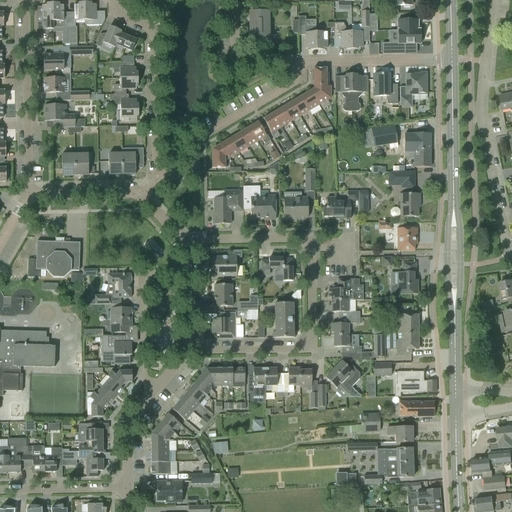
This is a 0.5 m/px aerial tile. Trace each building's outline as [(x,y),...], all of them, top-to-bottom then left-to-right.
[(392,0),(393,6),(404,6),(404,8),(410,8),(409,6),(412,6),(411,0),(392,0)] [(74,22),(85,21),(85,3),(76,4),(76,5),(74,5),(74,22)] [(85,3),(85,21),(85,26),(92,26),(102,26),(105,21),(104,12),(96,12),(95,5),(93,5),(93,3),(85,3)] [(53,26),(53,22),(53,4),(44,4),(44,6),(42,6),(42,16),(36,16),(37,30),(53,30),(53,26)] [(64,26),(64,16),(63,6),(61,6),(61,4),(53,4),(53,22),(53,26),(64,26)] [(269,34),(269,28),(269,21),(268,21),(268,13),(266,13),(266,10),(252,10),(252,13),(250,13),(250,25),(249,25),(249,31),(250,31),(250,43),(253,43),(253,45),(266,45),(266,42),(268,42),(268,34),(269,34)] [(361,12),(361,28),(369,28),(369,24),(369,12),(361,12)] [(316,51),(316,33),(316,28),(306,28),(306,21),(305,17),(298,17),(298,21),(298,33),(298,36),(305,36),(305,49),(307,49),(307,51),(309,51),(310,51),(316,51)] [(418,21),(397,21),(397,31),(418,31),(418,30),(418,21)] [(333,29),(333,38),(340,38),(340,49),(343,49),(343,51),(345,51),(351,51),(351,33),(345,33),(345,28),(343,23),(333,24),(333,29)] [(114,49),(115,45),(120,34),(121,32),(109,27),(105,37),(100,35),(95,46),(101,48),(102,44),(114,49)] [(389,44),(382,44),(382,54),(382,55),(404,55),(404,45),(406,45),(412,45),(420,45),(420,30),(418,30),(418,31),(397,31),(389,31),(389,44)] [(362,32),(351,33),(351,51),(357,51),(358,51),(360,50),(360,49),(362,49),(362,32)] [(326,33),(316,33),(316,51),(322,51),(324,51),(324,49),(327,49),(326,33)] [(115,45),(122,48),(131,52),(136,41),(120,34),(115,45)] [(69,48),(69,56),(93,56),(93,48),(69,48)] [(55,71),(55,75),(70,75),(70,69),(64,69),(63,55),(43,55),(44,71),(55,71)] [(120,73),(120,79),(138,79),(138,71),(136,71),(136,68),(125,69),(124,63),(122,63),(109,64),(110,70),(113,69),(113,74),(120,73)] [(328,87),(328,79),(328,74),(326,74),(326,69),(313,69),(314,87),(328,87)] [(405,75),(405,88),(399,88),(400,109),(412,108),(411,94),(426,94),(426,77),(420,77),(420,74),(405,75)] [(70,75),(55,75),(55,79),(44,79),(44,86),(44,92),(44,94),(64,93),(64,82),(70,82),(70,75)] [(351,112),(351,75),(346,75),(344,77),(334,77),(335,94),(339,93),(344,99),(345,104),(343,106),(343,110),(345,112),(351,112)] [(356,75),(351,75),(351,112),(358,112),(360,110),(360,105),(358,103),(358,99),(363,93),(367,93),(367,77),(358,77),(356,75)] [(386,98),(388,105),(397,105),(397,85),(389,85),(389,75),(373,75),(373,97),(386,97),(386,98)] [(114,85),(114,96),(126,95),(126,90),(136,90),(136,88),(138,88),(138,79),(120,79),(120,85),(114,85)] [(331,99),(330,87),(328,87),(314,87),(314,89),(309,92),(318,106),(331,99)] [(70,93),(70,102),(89,101),(89,92),(70,93)] [(318,106),(309,92),(307,93),(300,97),(309,112),(316,108),(318,106)] [(511,108),(511,93),(499,96),(502,111),(511,108)] [(120,106),(120,111),(138,111),(138,103),(136,103),(136,100),(126,101),(126,95),(114,96),(110,96),(110,102),(114,102),(115,106),(120,106)] [(309,112),(300,97),(291,103),(299,117),(309,112)] [(299,117),(291,103),(282,108),(290,123),(299,117)] [(68,128),(74,128),(75,128),(75,116),(66,116),(65,106),(44,106),(44,122),(56,122),(57,128),(68,128)] [(290,123),(282,108),(272,114),(281,128),(290,123)] [(138,111),(120,111),(120,122),(137,122),(137,120),(138,120),(138,111)] [(281,128),(272,114),(263,119),(263,120),(271,133),(270,134),(274,140),(279,136),(276,131),(281,128)] [(258,122),(248,128),(257,143),(262,140),(265,145),(270,142),(267,136),(266,136),(258,123),(258,122)] [(373,141),(374,148),(398,143),(395,126),(371,130),(372,136),(373,141)] [(257,143),(248,128),(239,134),(248,148),(257,143)] [(248,148),(239,134),(230,139),(238,154),(248,148)] [(413,168),(430,168),(430,134),(414,134),(414,143),(404,143),(404,152),(413,152),(413,168)] [(238,154),(230,139),(222,143),(220,145),(229,159),(231,158),(238,154)] [(285,147),(288,151),(293,148),(290,143),(285,147)] [(229,159),(220,145),(212,150),(212,169),(225,169),(225,162),(229,159)] [(143,149),(122,150),(122,154),(122,174),(124,174),(125,175),(127,175),(127,176),(134,176),(134,174),(135,174),(135,169),(143,169),(143,149)] [(272,161),(279,156),(276,151),(269,155),(272,161)] [(122,154),(108,155),(108,174),(109,175),(117,175),(119,175),(119,174),(122,174),(122,154)] [(75,176),(75,155),(61,156),(62,176),(75,176)] [(88,155),(75,155),(75,176),(88,176),(88,155)] [(260,168),(257,163),(255,160),(243,161),(248,169),(260,168)] [(267,170),(271,176),(279,176),(278,163),(267,170)] [(0,182),(6,182),(6,176),(8,176),(8,170),(6,170),(6,168),(0,168),(0,182)] [(305,170),(305,192),(314,192),(314,170),(305,170)] [(414,189),(414,173),(398,173),(392,173),(389,173),(389,185),(402,185),(402,189),(414,189)] [(213,217),(213,225),(230,225),(230,212),(243,212),(242,192),(224,192),(206,192),(206,199),(214,199),(214,213),(213,213),(213,217)] [(358,201),(358,192),(347,192),(348,201),(335,201),(335,198),(327,198),(327,208),(323,208),(323,218),(335,217),(335,219),(350,219),(350,209),(350,202),(358,201)] [(368,192),(358,192),(358,201),(358,212),(368,212),(368,192)] [(400,195),(400,218),(418,217),(418,204),(420,203),(420,194),(410,194),(400,195)] [(251,197),(251,209),(251,219),(263,218),(263,221),(275,220),(275,197),(251,197)] [(300,220),(300,218),(308,218),(308,208),(307,198),(283,199),(284,210),(284,220),(300,220)] [(414,245),(417,245),(417,229),(397,229),(397,252),(414,252),(414,245)] [(150,237),(142,245),(154,259),(163,251),(150,237)] [(79,272),(80,243),(63,243),(63,240),(64,240),(64,239),(63,239),(55,239),(54,239),(54,243),(37,242),(36,261),(34,261),(34,260),(28,260),(27,278),(39,279),(40,270),(46,270),(53,278),(63,279),(71,271),(79,272)] [(236,277),(236,257),(212,257),(212,277),(236,277)] [(269,261),(261,261),(261,276),(270,276),(270,270),(274,270),(275,276),(283,276),(283,282),(292,282),(292,267),(291,267),(291,263),(287,260),(283,260),(283,258),(269,259),(269,261)] [(382,258),(382,267),(391,267),(391,258),(382,258)] [(398,285),(395,285),(390,288),(390,299),(394,298),(393,298),(399,298),(399,295),(417,295),(417,281),(415,281),(415,264),(402,264),(403,273),(398,273),(398,285)] [(70,274),(70,283),(82,283),(82,275),(70,274)] [(107,276),(107,285),(113,285),(114,299),(131,299),(130,275),(117,275),(107,276)] [(509,305),(511,304),(511,279),(510,280),(510,282),(499,285),(502,300),(508,299),(509,305)] [(331,298),(331,301),(348,301),(355,301),(363,301),(362,288),(359,286),(352,286),(352,280),(337,280),(337,287),(332,287),(332,290),(328,290),(328,298),(331,298)] [(212,299),(212,307),(232,307),(232,285),(221,285),(221,284),(216,284),(216,285),(214,285),(214,299),(212,299)] [(291,297),(291,299),(300,299),(300,290),(298,290),(291,297)] [(0,313),(23,314),(24,294),(0,293),(0,313)] [(83,299),(83,305),(95,305),(110,305),(110,296),(95,296),(95,300),(83,299)] [(331,313),(338,313),(348,313),(348,301),(331,301),(331,313)] [(275,304),(275,315),(293,315),(293,310),(294,310),(294,304),(275,304)] [(108,312),(108,320),(111,320),(111,333),(128,333),(128,327),(131,327),(131,309),(111,309),(111,312),(108,312)] [(511,309),(510,310),(510,312),(504,313),(505,315),(499,316),(502,332),(511,330),(511,309)] [(212,320),(212,333),(213,333),(213,334),(219,334),(219,338),(220,338),(220,339),(234,338),(241,338),(240,326),(234,326),(234,315),(224,315),(223,315),(223,320),(213,320),(212,320)] [(275,315),(275,327),(293,327),(293,315),(275,315)] [(397,316),(397,326),(398,334),(397,341),(396,341),(397,355),(411,354),(411,350),(418,350),(418,315),(397,316)] [(331,336),(333,336),(348,336),(348,335),(348,324),(338,324),(331,324),(331,336)] [(293,327),(275,327),(275,333),(272,333),(272,339),(295,338),(295,332),(293,332),(293,327)] [(333,336),(334,348),(351,347),(351,335),(348,335),(348,336),(333,336)] [(0,396),(3,397),(3,391),(21,392),(22,392),(22,375),(20,375),(20,367),(54,368),(55,347),(48,347),(48,338),(0,336),(0,396)] [(373,336),(373,358),(384,358),(384,336),(373,336)] [(113,362),(113,365),(130,365),(130,356),(131,356),(131,343),(125,343),(125,337),(102,337),(102,362),(113,362)] [(341,362),(333,370),(346,382),(351,387),(360,379),(360,373),(351,365),(349,369),(341,362)] [(372,364),(373,377),(391,376),(391,364),(372,364)] [(222,369),(211,370),(211,373),(211,387),(222,387),(222,369)] [(233,369),(222,369),(222,387),(232,387),(233,387),(233,369)] [(244,369),(233,369),(233,387),(232,387),(232,388),(245,388),(244,369)] [(265,386),(265,369),(253,369),(253,376),(247,376),(248,394),(253,394),(253,397),(265,397),(265,386)] [(276,369),(265,369),(265,386),(271,386),(272,393),(277,393),(282,393),(282,386),(277,386),(276,369)] [(300,371),(300,369),(288,369),(288,393),(293,393),(293,386),(299,386),(300,386),(300,371)] [(346,382),(333,370),(325,378),(338,390),(340,387),(348,394),(352,398),(362,398),(351,387),(346,382)] [(132,383),(132,371),(119,372),(116,376),(111,372),(107,377),(123,390),(120,388),(124,383),(132,383)] [(311,371),(300,371),(300,386),(299,386),(299,388),(307,388),(307,391),(311,391),(311,388),(311,371)] [(436,393),(436,381),(423,381),(423,372),(413,372),(397,372),(397,385),(395,385),(395,398),(400,397),(400,393),(408,392),(408,394),(415,394),(415,393),(418,393),(423,393),(423,392),(426,392),(426,393),(436,393)] [(211,391),(211,387),(211,373),(204,373),(194,384),(207,396),(211,391)] [(123,390),(107,377),(109,379),(102,386),(116,398),(123,390)] [(200,404),(207,396),(194,384),(187,393),(200,404)] [(317,386),(317,394),(317,407),(318,407),(325,407),(325,385),(317,386)] [(116,398),(102,386),(95,394),(93,393),(109,406),(116,398)] [(109,406),(93,393),(89,398),(94,402),(91,405),(91,418),(102,418),(102,409),(106,404),(108,406),(109,406)] [(193,413),(200,404),(187,393),(179,401),(193,413)] [(185,421),(193,413),(179,401),(172,410),(180,416),(185,421)] [(399,416),(409,416),(409,412),(416,412),(416,417),(434,417),(433,403),(416,403),(416,404),(399,404),(399,416)] [(363,415),(363,425),(379,424),(379,414),(363,415)] [(168,415),(161,423),(174,434),(181,426),(176,421),(168,415)] [(35,422),(26,422),(26,432),(35,432),(35,422)] [(168,441),(174,434),(161,423),(151,435),(151,441),(168,441)] [(78,442),(86,442),(103,442),(103,441),(105,441),(104,435),(102,435),(102,430),(96,430),(96,424),(83,425),(78,425),(78,442)] [(379,424),(363,425),(343,426),(344,434),(351,434),(351,433),(363,432),(379,432),(379,424)] [(388,436),(396,436),(396,443),(412,443),(412,428),(388,428),(388,436)] [(511,440),(511,428),(496,429),(498,442),(499,442),(500,449),(511,447),(511,443),(511,441),(511,440)] [(188,448),(190,452),(193,450),(193,451),(199,448),(194,440),(193,441),(188,441),(191,446),(188,448)] [(169,452),(168,441),(151,441),(151,452),(169,452)] [(79,460),(86,460),(98,460),(98,454),(103,454),(103,453),(105,453),(105,446),(103,446),(103,442),(86,442),(86,445),(78,445),(79,460)] [(213,444),(214,455),(228,453),(227,442),(213,444)] [(347,444),(347,452),(377,452),(377,443),(347,444)] [(26,467),(26,447),(20,447),(15,447),(15,445),(8,445),(8,457),(9,473),(20,473),(20,467),(26,467)] [(33,447),(26,447),(26,467),(33,467),(33,473),(44,473),(44,456),(44,447),(33,448),(33,447)] [(51,456),(44,456),(44,473),(56,473),(56,467),(62,466),(62,461),(62,460),(62,454),(62,449),(51,449),(51,456)] [(396,457),(397,464),(412,463),(412,449),(396,450),(386,450),(386,458),(396,457)] [(195,454),(199,462),(205,459),(200,451),(195,454)] [(169,462),(169,452),(151,452),(151,463),(170,462),(169,462)] [(488,454),(489,458),(472,460),(473,474),(491,472),(490,466),(511,465),(510,452),(488,454)] [(0,473),(9,473),(8,457),(0,456),(0,473)] [(103,459),(98,460),(86,460),(86,478),(98,478),(97,472),(103,472),(103,459)] [(170,475),(170,462),(151,463),(152,475),(170,475)] [(412,463),(397,464),(386,464),(386,471),(387,478),(397,478),(413,478),(412,463)] [(236,468),(227,469),(228,478),(236,477),(236,468)] [(191,474),(191,484),(211,484),(211,474),(191,474)] [(345,476),(335,476),(336,487),(346,487),(346,486),(345,476)] [(363,477),(364,485),(381,484),(381,476),(363,477)] [(484,479),(485,490),(505,488),(504,477),(484,479)] [(157,482),(157,501),(166,501),(166,503),(182,503),(181,482),(157,482)] [(330,490),(330,501),(361,500),(361,488),(330,490)] [(417,506),(417,507),(425,506),(440,505),(439,489),(424,491),(424,498),(416,499),(416,500),(410,501),(411,506),(417,506)] [(511,494),(476,498),(477,511),(493,511),(499,511),(501,511),(500,503),(511,501),(511,502),(511,494)]
